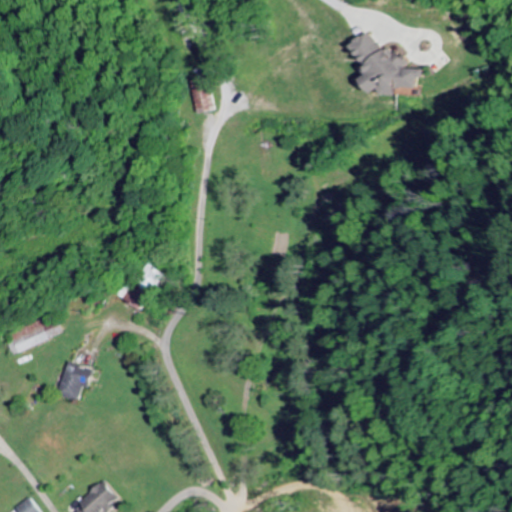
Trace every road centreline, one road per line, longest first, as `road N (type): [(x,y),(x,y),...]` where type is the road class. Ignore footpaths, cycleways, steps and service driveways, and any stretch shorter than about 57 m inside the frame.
road 1 (residential): [(234,511),(168,348),(197,279),(204,123)]
road 2 (residential): [(328,190),(254,364),(245,488),(234,511)]
